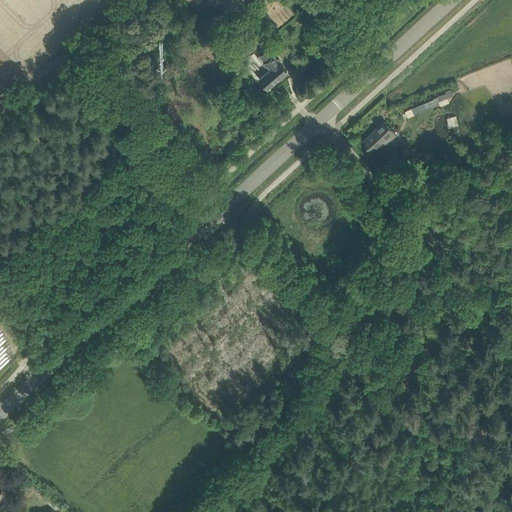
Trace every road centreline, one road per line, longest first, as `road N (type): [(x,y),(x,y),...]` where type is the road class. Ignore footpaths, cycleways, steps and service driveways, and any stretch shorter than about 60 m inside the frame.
road 1 (secondary): [(0,413),(222,209)]
road 2 (unclassified): [(222,209),(70,43),(119,0)]
road 3 (secondary): [(320,120),(451,0)]
road 4 (secondary): [(222,209),(320,120)]
road 5 (unclassified): [(406,214),(320,120)]
